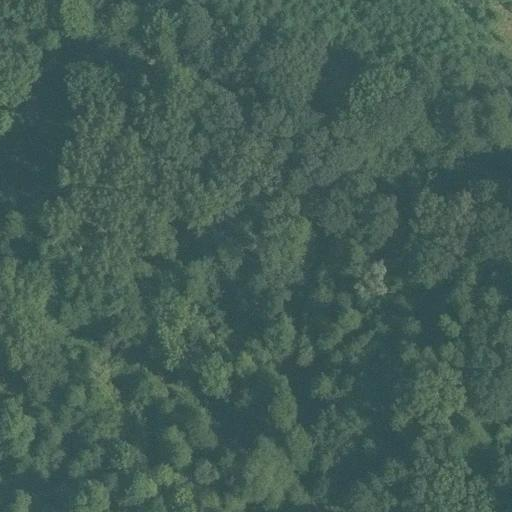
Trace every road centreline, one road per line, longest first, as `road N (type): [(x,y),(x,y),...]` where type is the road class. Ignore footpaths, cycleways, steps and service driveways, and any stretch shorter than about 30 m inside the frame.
road 1 (unclassified): [(0,30),(193,83),(395,157),(511,169)]
road 2 (track): [(0,344),(94,351),(128,362),(318,511)]
